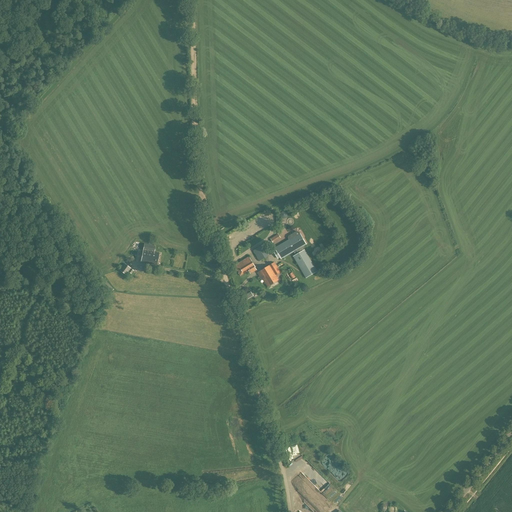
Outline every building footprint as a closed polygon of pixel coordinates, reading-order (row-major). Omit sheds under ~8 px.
[(314,266),(303,246),(307,244),(300,233),(299,231),(296,231),(288,235),(288,238),(289,239),(275,248),(281,259),(294,252),(296,255),(294,256),(303,273),(306,277),(317,271),(314,266)] [(155,246),(144,244),(141,262),(157,265),(159,253),(154,252),(155,246)] [(263,245),(253,251),(259,261),(269,256),(263,245)] [(234,266),(240,276),(249,271),(251,273),(256,270),(255,267),(249,257),(234,266)] [(119,269),(126,275),(129,272),(132,274),(134,270),(124,263),(119,269)] [(262,280),(263,279),(268,287),(279,280),(276,275),(280,272),(275,263),(258,273),(262,280)] [(102,277),(98,282),(109,293),(114,289),(102,277)] [(243,297),(245,300),(253,295),(251,292),(243,297)]
